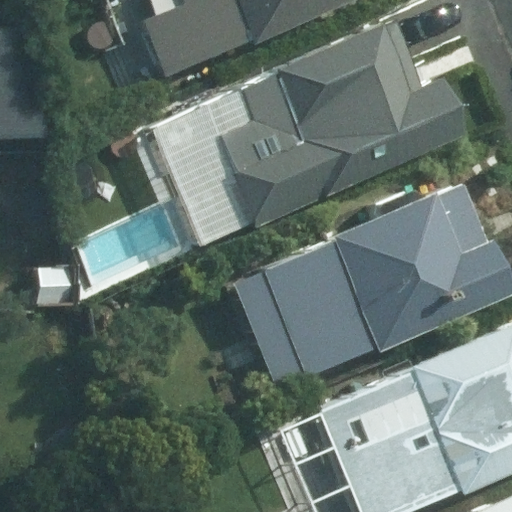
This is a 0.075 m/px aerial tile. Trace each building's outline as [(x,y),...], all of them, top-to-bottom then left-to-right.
[(102,0),(140,78),(303,0),(102,0)] [(145,124),(200,237),(420,132),(390,70),(378,78),(349,13),(328,23),(326,17),(226,64),(230,72),(197,88),(202,97),(145,124)] [(204,278),(252,386),(472,289),(423,179),(390,193),(387,186),(288,230),(292,239),(204,278)] [(376,511),(424,488),(428,494),(511,453),(511,377),(482,315),(468,322),(464,316),(367,363),(370,369),(289,409),(254,439),(316,511),(376,511)] [(511,511),(511,473),(435,511),(511,511)]
